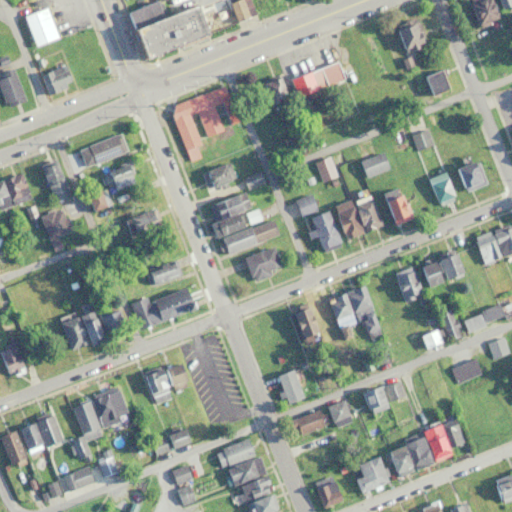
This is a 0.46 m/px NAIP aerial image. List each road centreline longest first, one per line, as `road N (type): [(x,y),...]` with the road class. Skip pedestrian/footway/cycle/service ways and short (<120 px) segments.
road 1 (residential): [(0,405),(511,194)]
road 2 (residential): [(273,422),(139,88)]
road 3 (primary): [(363,0),(139,88)]
road 4 (residential): [(272,418),(56,511)]
road 5 (residential): [(511,174),(441,0)]
road 6 (residential): [(511,447),(344,511)]
road 7 (residential): [(0,155),(128,102),(139,88)]
road 8 (residential): [(139,88),(114,88),(0,130)]
